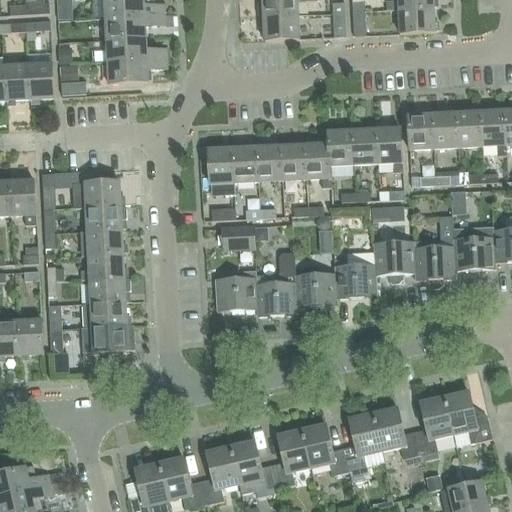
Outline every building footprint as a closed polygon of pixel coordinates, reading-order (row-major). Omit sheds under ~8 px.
[(105,0),(106,22),(173,19),(173,18),(166,18),(165,8),(156,9),(155,0),(105,0)] [(261,0),(262,7),(259,8),(260,19),(263,21),(265,21),(299,19),(298,6),(321,5),(320,0),(261,0)] [(388,12),(400,12),(400,14),(435,12),(435,10),(438,10),(437,2),(440,1),(439,0),(399,0),(400,4),(387,5),(388,12)] [(71,1),(58,2),(59,23),(72,22),(71,1)] [(364,5),(353,5),(354,16),(365,16),(364,5)] [(334,6),(334,17),(345,17),(345,6),(334,6)] [(26,8),(26,17),(50,16),(50,7),(26,8)] [(11,18),(26,17),(26,8),(11,8),(11,18)] [(435,12),(400,14),(402,38),(436,36),(436,33),(439,33),(438,25),(435,25),(435,12)] [(365,16),(354,16),(355,39),(366,39),(365,16)] [(345,17),(334,17),(335,40),(346,40),(345,17)] [(106,22),(108,44),(146,42),(146,30),(174,28),(173,19),(106,22)] [(299,19),(265,21),(265,22),(263,23),(263,30),(265,30),(266,45),(300,43),(299,19)] [(26,25),(27,33),(51,32),(50,24),(26,25)] [(12,34),(27,33),(26,25),(12,26),(12,34)] [(108,44),(109,66),(168,63),(167,52),(147,53),(146,42),(108,44)] [(168,63),(109,66),(110,88),(149,86),(148,74),(168,73),(168,63)] [(53,68),(28,69),(30,104),(30,106),(32,105),(32,108),(40,108),(40,103),(54,102),(53,68)] [(28,69),(4,70),(6,105),(6,107),(8,107),(8,109),(17,109),(16,104),(30,104),(28,69)] [(62,87),(62,99),(86,98),(86,86),(62,87)] [(505,149),(504,115),(504,113),(501,113),(501,111),(493,111),(491,109),(481,109),(479,112),(480,114),(482,150),(497,149),(498,159),(506,159),(505,149)] [(457,151),(482,150),(480,114),(478,114),(478,112),(469,112),(469,116),(456,116),(457,151)] [(457,151),(456,116),(456,115),(454,115),(454,113),(445,113),(445,117),(431,117),(433,152),(457,151)] [(409,153),(433,152),(431,117),(431,116),(429,116),(429,114),(421,114),(421,118),(409,118),(409,117),(407,117),(409,153)] [(389,132),(377,133),(380,166),(393,165),(394,176),(403,175),(402,165),(399,130),(398,130),(398,128),(389,129),(389,132)] [(364,133),(353,134),(356,168),(380,166),(377,133),(377,131),(375,132),(375,129),(364,130),(364,133)] [(329,134),(327,134),(328,147),(330,171),(331,171),(356,168),(353,134),(353,132),(350,133),(350,130),(340,131),(340,134),(329,135),(329,134)] [(259,145),(257,149),(257,151),(258,151),(258,152),(260,186),(284,184),(282,151),(282,149),(279,149),(279,148),(270,148),(267,145),(259,145)] [(318,149),(306,150),(308,182),(322,181),(323,191),(333,191),(332,181),(331,171),(330,171),(328,147),(325,148),(325,145),(318,146),(318,149)] [(257,146),(233,148),(233,152),(234,154),(236,187),(260,186),(258,152),(258,151),(257,151),(257,149),(257,146)] [(294,150),(282,151),(284,184),(308,182),(306,150),(306,148),(303,148),(302,146),(294,147),(294,150)] [(209,153),(208,154),(210,189),(226,188),(227,198),(236,197),(235,188),(236,187),(234,154),(233,152),(231,152),(231,150),(223,151),(223,154),(210,155),(209,153)] [(54,177),(42,177),(44,212),(56,211),(54,177)] [(483,178),(483,186),(499,185),(498,177),(483,178)] [(470,187),(483,186),(483,178),(469,178),(470,187)] [(450,179),(434,180),(434,188),(451,188),(450,179)] [(422,189),(434,188),(434,180),(421,180),(422,189)] [(1,187),(0,187),(0,219),(13,219),(12,187),(12,186),(12,185),(10,185),(10,182),(1,183),(1,187)] [(12,186),(12,187),(13,219),(26,219),(26,228),(38,228),(36,184),(34,184),(34,182),(26,182),(26,186),(12,186)] [(88,187),(74,188),(75,212),(89,211),(123,210),(123,208),(126,208),(125,200),(121,201),(121,185),(88,187)] [(389,194),(390,203),(405,203),(405,194),(389,194)] [(342,205),(359,204),(358,196),(342,197),(342,205)] [(371,196),(358,196),(359,204),(372,204),(371,196)] [(123,210),(89,211),(90,234),(90,235),(123,234),(124,234),(124,232),(127,232),(126,225),(126,224),(130,222),(129,211),(126,209),(123,210)] [(310,211),(311,219),(324,218),(324,210),(310,211)] [(389,210),(373,211),(373,225),(389,224),(389,210)] [(311,219),(310,211),(294,211),(294,219),(311,219)] [(211,213),(212,224),(236,223),(235,212),(211,213)] [(262,213),(263,221),(276,221),(276,212),(262,213)] [(247,222),(263,221),(262,213),(247,213),(247,222)] [(416,251),(413,251),(414,277),(415,285),(428,284),(430,288),(433,292),(439,292),(442,288),(443,283),(456,282),(456,275),(455,249),(453,249),(453,242),(454,242),(454,232),(453,219),(440,220),(442,243),(416,244),(416,251)] [(494,233),(493,233),(493,240),(495,240),(496,266),(511,264),(511,220),(506,221),(506,232),(494,233)] [(53,221),(45,221),(46,237),(54,237),(53,221)] [(223,231),(224,253),(256,251),(255,230),(223,231)] [(454,242),(453,242),(453,249),(455,249),(456,275),(496,273),(496,266),(495,240),(493,240),(493,233),(494,233),(494,231),(454,232),(454,242)] [(84,235),(80,239),(81,247),(85,251),(91,251),(91,260),(124,258),(125,258),(125,256),(128,256),(127,248),(123,249),(123,234),(90,235),(90,234),(84,235)] [(54,237),(46,237),(46,251),(54,250),(54,237)] [(416,244),(374,247),(375,255),(375,267),(376,267),(376,279),(388,279),(389,284),(393,287),(398,287),(402,283),(403,278),(414,277),(413,251),(416,251),(416,244)] [(348,269),(335,270),(335,277),(337,277),(338,302),(377,300),(376,279),(376,267),(375,267),(375,255),(347,257),(348,269)] [(257,288),(255,288),(257,313),(257,320),(299,318),(299,311),(297,279),(295,256),(284,256),(281,260),(282,278),(256,279),(256,281),(257,288)] [(24,258),(25,267),(39,266),(39,258),(24,258)] [(92,274),(81,274),(82,283),(92,283),(92,284),(127,282),(126,280),(129,280),(128,272),(124,272),(124,258),(91,260),(92,274)] [(303,278),(297,279),(299,311),(338,309),(338,302),(337,277),(335,277),(322,278),(321,273),(317,269),(306,269),(303,274),(303,278)] [(56,270),(47,270),(48,286),(57,285),(56,270)] [(221,283),(216,283),(217,315),(257,313),(255,288),(257,288),(256,281),(256,279),(256,274),(224,276),(221,279),(221,283)] [(40,275),(25,276),(25,284),(40,284),(40,275)] [(127,282),(92,284),(93,308),(126,306),(128,306),(128,305),(130,305),(130,294),(133,294),(132,283),(129,283),(129,282),(127,282)] [(57,285),(48,286),(49,298),(58,298),(57,285)] [(93,308),(83,308),(84,333),(95,332),(127,330),(129,330),(129,328),(131,328),(130,319),(127,319),(126,306),(93,308)] [(51,309),(52,334),(64,334),(62,308),(51,309)] [(42,323),(18,324),(19,358),(19,360),(21,360),(21,362),(29,361),(29,357),(42,357),(42,359),(43,358),(42,323)] [(18,324),(0,324),(0,362),(5,363),(5,358),(19,358),(18,324)] [(84,333),(82,333),(84,357),(96,356),(130,354),(134,354),(133,329),(129,330),(127,330),(95,332),(84,333)] [(52,334),(53,356),(65,356),(64,334),(52,334)] [(70,376),(69,356),(65,356),(53,356),(53,357),(54,377),(70,376)] [(469,395),(444,401),(453,439),(471,435),(474,446),(492,442),(486,418),(475,421),(469,395)] [(426,432),(415,435),(420,459),(438,455),(435,443),(453,439),(444,401),(420,407),(426,432)] [(397,412),(373,418),(382,455),(400,451),(403,463),(420,459),(415,435),(403,438),(397,412)] [(355,449),(344,452),(349,476),(366,472),(364,460),(382,455),(373,418),(349,423),(355,449)] [(326,428),(301,434),(311,472),(329,468),(332,480),(349,476),(344,452),(332,454),(326,428)] [(283,466),(272,468),(278,492),(279,491),(295,488),(292,477),(311,472),(301,434),(277,440),(283,466)] [(255,444),(230,450),(239,489),(240,489),(242,498),(256,494),(258,502),(280,497),(279,491),(278,492),(272,468),(261,471),(255,444)] [(211,482),(200,485),(207,508),(224,504),(221,493),(239,489),(230,450),(205,456),(211,482)] [(183,461),(159,467),(168,506),(183,502),(185,511),(191,511),(207,508),(200,485),(189,487),(183,461)] [(142,499),(130,502),(131,511),(169,511),(168,506),(159,467),(135,473),(142,499)] [(26,471),(0,477),(0,499),(51,488),(48,478),(36,481),(33,469),(26,471)] [(485,499),(482,485),(440,495),(444,511),(473,511),(487,509),(487,507),(489,506),(487,498),(485,499)] [(51,488),(0,499),(0,511),(43,511),(40,501),(53,498),(53,497),(51,488)]
